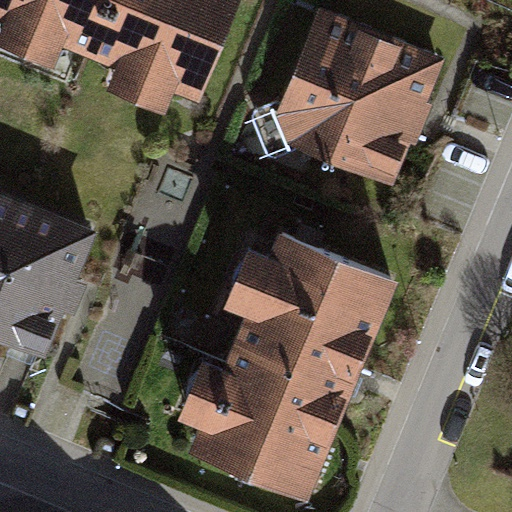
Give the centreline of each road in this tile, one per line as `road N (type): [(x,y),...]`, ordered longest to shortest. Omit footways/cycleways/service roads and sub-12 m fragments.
road 1 (residential): [(511,227),(393,511)]
road 2 (residential): [(131,511),(0,459)]
